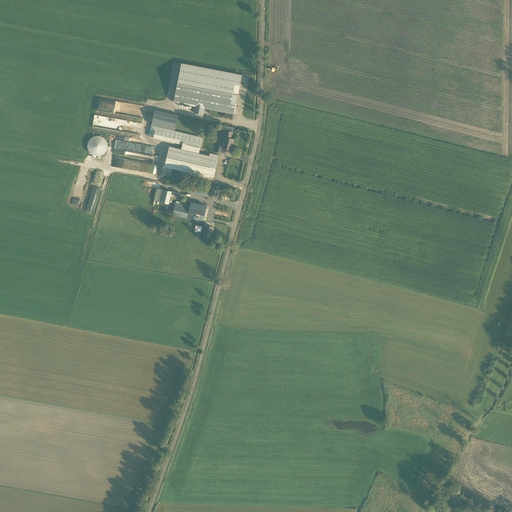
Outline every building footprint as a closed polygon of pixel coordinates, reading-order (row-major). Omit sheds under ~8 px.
[(234,113),(242,76),(181,64),(174,102),(195,106),(194,113),(202,115),(204,108),(234,113)] [(151,125),(175,131),(178,116),(155,110),(151,125)] [(181,149),(199,153),(202,138),(151,126),(148,137),(182,144),(181,149)] [(222,136),(221,141),(224,141),(222,148),(231,150),(232,145),(233,145),(234,139),(231,138),(232,132),(226,131),(224,136),(225,136),(225,137),(222,136)] [(87,146),(87,147),(87,148),(88,149),(88,150),(88,151),(89,151),(89,152),(90,153),(91,154),(92,155),(93,155),(94,156),(95,156),(96,156),(97,156),(98,156),(99,156),(100,156),(101,156),(102,155),(103,155),(104,154),(105,153),(106,152),(106,151),(107,151),(107,150),(107,149),(107,148),(108,147),(108,146),(108,145),(107,144),(107,143),(107,142),(106,141),(106,140),(105,140),(105,139),(104,138),(103,138),(103,137),(102,137),(101,137),(100,136),(99,136),(98,136),(97,136),(96,136),(95,136),(94,137),(93,137),(92,137),(92,138),(91,138),(90,139),(90,140),(89,140),(89,141),(88,142),(88,143),(88,144),(87,144),(87,145),(87,146)] [(115,142),(115,153),(130,153),(130,142),(115,142)] [(170,147),(165,167),(208,177),(208,176),(213,178),(219,156),(210,153),(209,157),(198,154),(181,150),(170,147)] [(113,157),(112,167),(128,168),(129,159),(113,157)] [(135,163),(135,171),(150,172),(150,163),(140,163),(140,164),(135,163)] [(94,169),(91,182),(98,184),(101,170),(94,169)] [(210,195),(210,189),(190,187),(189,193),(210,195)] [(154,200),(170,203),(172,191),(157,188),(154,200)] [(78,205),(80,193),(74,192),(71,203),(78,205)] [(175,203),(172,215),(194,220),(197,221),(197,224),(202,226),(199,237),(203,238),(210,239),(213,228),(206,226),(204,226),(205,222),(202,222),(203,219),(206,205),(191,202),(190,207),(186,206),(175,203)]
